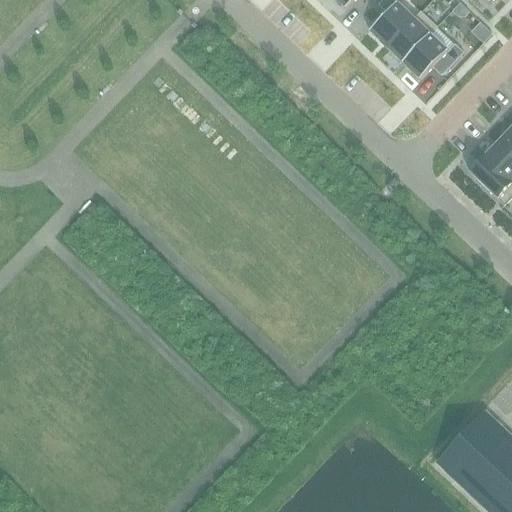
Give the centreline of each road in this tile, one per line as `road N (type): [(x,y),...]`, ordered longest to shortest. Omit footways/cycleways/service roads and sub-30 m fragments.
road 1 (residential): [(403,165),(230,0)]
road 2 (residential): [(403,165),(511,54)]
road 3 (residential): [(511,269),(403,165)]
